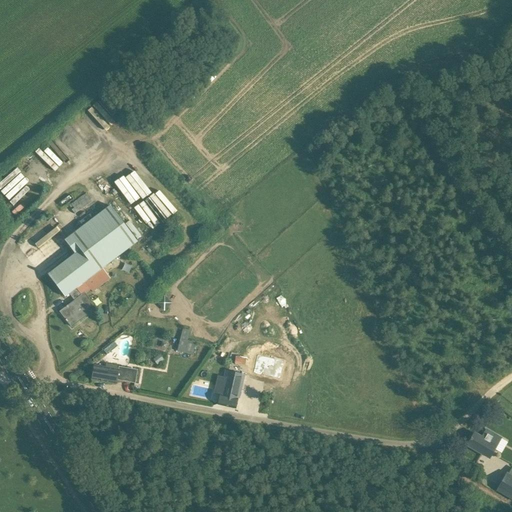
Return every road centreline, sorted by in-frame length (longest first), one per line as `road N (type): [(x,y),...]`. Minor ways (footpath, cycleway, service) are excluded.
road 1 (unclassified): [(495,392),(450,432),(414,444),(20,380)]
road 2 (primary): [(103,511),(20,380)]
